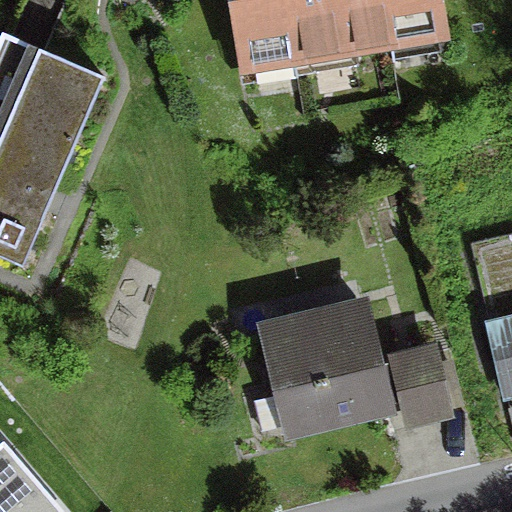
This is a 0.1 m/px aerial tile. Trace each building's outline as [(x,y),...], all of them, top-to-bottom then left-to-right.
[(427,0),(232,0),(243,64),(433,33),(427,0)] [(0,259),(18,267),(99,78),(0,34),(0,259)] [(383,406),(360,309),(270,330),(285,394),(251,402),(258,431),(292,423),(293,428),(383,406)] [(511,331),(487,338),(498,385),(511,381),(511,331)] [(433,414),(419,355),(389,362),(403,421),(433,414)] [(0,511),(53,511),(1,454),(0,454),(0,511)]
